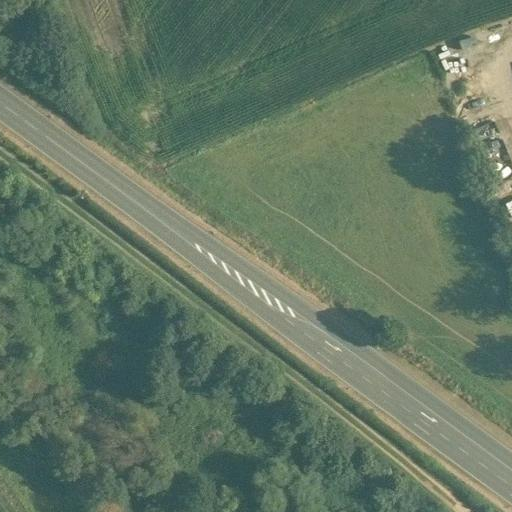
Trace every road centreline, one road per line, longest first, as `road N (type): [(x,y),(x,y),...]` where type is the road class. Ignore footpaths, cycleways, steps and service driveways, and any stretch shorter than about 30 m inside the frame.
road 1 (primary): [(0,103),(511,477)]
road 2 (track): [(0,155),(462,511)]
